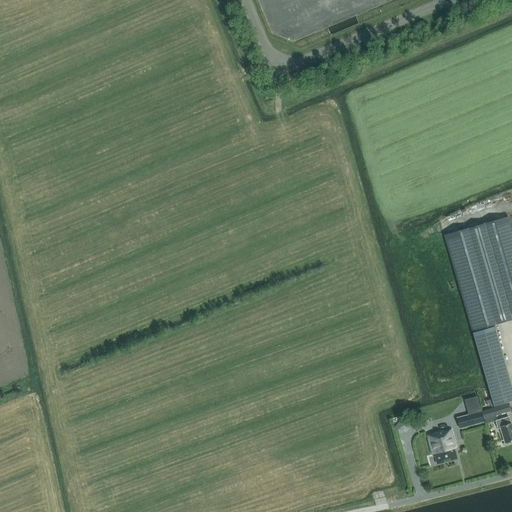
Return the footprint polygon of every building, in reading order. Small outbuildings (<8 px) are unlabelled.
[(511,320),(511,230),(508,217),(444,236),(473,332),(511,320)] [(511,410),(511,409),(510,403),(483,411),(486,419),(511,410)] [(484,422),(482,412),(458,418),(461,428),(484,422)] [(511,440),(511,423),(511,424),(509,417),(497,421),(499,428),(502,427),(507,442),(511,440)] [(409,424),(402,418),(394,427),(400,433),(409,424)] [(457,459),(455,448),(456,447),(452,430),(444,432),(444,431),(428,435),(434,456),(435,455),(438,464),(457,459)]
